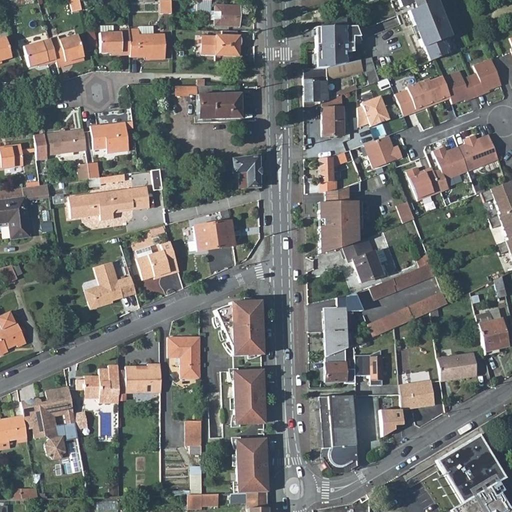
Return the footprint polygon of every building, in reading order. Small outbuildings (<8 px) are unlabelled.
[(79,0),(70,0),(73,12),(81,10),(79,0)] [(160,0),(161,15),(171,15),(170,0),(160,0)] [(196,13),(209,13),(210,1),(196,0),(196,13)] [(450,36),(436,0),(398,0),(401,7),(413,3),(414,5),(407,8),(411,20),(414,20),(415,21),(416,23),(417,23),(418,23),(420,23),(422,23),(423,23),(425,29),(416,32),(422,47),(423,47),(429,61),(449,53),(444,39),(450,36)] [(213,25),(238,26),(239,7),(214,6),(213,12),(219,12),(218,20),(213,20),(213,25)] [(343,19),(321,27),(313,28),(314,46),(317,46),(317,44),(319,40),(322,38),(328,38),(328,40),(334,40),(334,38),(341,38),(343,38),(346,40),(347,42),(348,44),(348,45),(351,45),(360,45),(354,27),(343,27),(343,19)] [(414,20),(411,20),(416,32),(425,29),(423,23),(422,23),(420,23),(418,23),(417,23),(416,23),(415,21),(414,20)] [(140,30),(140,36),(153,35),(153,26),(139,26),(140,30)] [(110,52),(119,52),(119,55),(129,55),(129,30),(129,29),(119,29),(119,33),(99,34),(99,52),(110,52)] [(144,57),(150,57),(150,60),(165,59),(165,35),(153,35),(140,36),(140,30),(129,30),(129,55),(130,57),(144,57)] [(201,55),(236,57),(237,37),(236,37),(236,32),(221,31),(221,36),(202,35),(201,55)] [(48,39),(55,63),(57,69),(65,67),(64,63),(82,58),(76,36),(58,41),(57,37),(48,39)] [(0,61),(10,58),(5,38),(0,39),(0,61)] [(314,69),(325,69),(344,65),(342,58),(342,53),(351,53),(351,45),(348,45),(348,44),(347,42),(346,40),(343,38),(341,38),(334,38),(334,40),(328,40),(328,38),(322,38),(319,40),(317,44),(317,46),(314,46),(314,69)] [(48,39),(22,47),(28,68),(37,65),(46,63),(46,65),(55,63),(48,39)] [(377,81),(370,57),(361,60),(365,71),(368,85),(377,81)] [(65,67),(83,62),(82,58),(64,63),(65,67)] [(478,73),(469,77),(476,96),(489,91),(488,89),(500,85),(490,59),(474,65),(478,73)] [(344,65),(325,69),(326,82),(365,71),(361,60),(344,65)] [(314,69),(302,69),(302,108),(312,107),(314,106),(313,102),(318,102),(317,83),(326,82),(325,69),(314,69)] [(476,96),(469,77),(463,79),(460,71),(442,78),(449,99),(451,105),(465,100),(465,101),(476,96)] [(427,79),(416,83),(425,107),(437,103),(449,99),(442,78),(441,77),(433,80),(428,82),(427,79)] [(425,107),(416,83),(406,87),(407,89),(401,92),(394,94),(402,115),(415,111),(425,107)] [(196,94),(196,86),(195,86),(176,86),(176,93),(196,94)] [(197,120),(239,119),(238,87),(203,86),(196,86),(196,94),(197,120)] [(328,92),(331,99),(341,96),(343,95),(342,91),(339,92),(338,88),(328,92)] [(331,99),(320,104),(321,137),(342,137),(341,96),(331,99)] [(356,110),(356,129),(367,124),(369,128),(387,120),(378,97),(360,104),(361,108),(356,110)] [(127,149),(123,121),(88,126),(92,149),(105,148),(105,152),(127,149)] [(81,129),(42,134),(31,136),(34,161),(45,159),(45,156),(84,151),(81,129)] [(472,167),(495,159),(486,134),(475,139),(471,140),(470,135),(462,138),(463,143),(456,146),(464,170),(472,167)] [(389,135),(363,145),(372,168),(402,156),(399,148),(395,150),(393,146),(389,135)] [(0,168),(21,166),(19,145),(0,147),(0,168)] [(464,170),(456,146),(444,150),(441,151),(439,147),(431,150),(438,168),(430,171),(437,190),(446,187),(443,178),(464,170)] [(330,157),(318,158),(319,182),(331,181),(333,181),(338,179),(337,173),(331,175),(331,168),(345,162),(343,153),(331,157),(330,157)] [(252,157),(241,159),(223,161),(223,168),(231,167),(231,172),(244,172),(245,188),(251,188),(257,187),(256,156),(252,157)] [(98,178),(96,162),(85,164),(87,179),(90,178),(98,178)] [(77,180),(87,179),(85,164),(75,165),(77,180)] [(404,170),(415,198),(437,190),(430,171),(428,165),(416,170),(413,171),(411,168),(404,170)] [(102,183),(126,180),(126,174),(101,177),(102,183)] [(448,184),(461,182),(460,176),(447,178),(448,184)] [(102,183),(101,177),(98,178),(90,178),(91,186),(102,185),(102,183)] [(511,208),(511,191),(508,181),(504,182),(479,192),(483,202),(492,199),(498,214),(511,208)] [(24,187),(0,190),(0,200),(23,198),(48,195),(47,184),(37,186),(24,187)] [(146,186),(67,197),(70,218),(99,214),(100,220),(113,218),(112,213),(114,210),(122,209),(121,203),(131,202),(132,210),(148,208),(146,186)] [(423,198),(426,210),(435,208),(432,196),(423,198)] [(10,238),(28,235),(23,198),(0,200),(0,222),(8,221),(10,238)] [(403,221),(412,218),(404,199),(395,202),(403,221)] [(328,202),(329,224),(326,224),(327,235),(351,234),(350,201),(328,202)] [(114,210),(112,213),(132,210),(131,202),(121,203),(122,209),(114,210)] [(511,208),(498,214),(486,219),(490,229),(500,225),(505,240),(511,237),(511,208)] [(196,251),(232,246),(229,221),(192,226),(196,251)] [(119,243),(117,237),(103,241),(105,247),(119,243)] [(511,237),(505,240),(494,245),(498,255),(507,251),(511,263),(511,237)] [(352,262),(359,282),(381,274),(377,264),(385,261),(381,250),(373,253),(367,238),(341,249),(346,264),(352,262)] [(177,271),(168,241),(159,244),(161,250),(151,253),(136,257),(135,258),(141,279),(152,276),(159,274),(160,276),(177,271)] [(134,250),(136,257),(151,253),(149,246),(134,250)] [(415,260),(419,269),(430,264),(427,255),(415,260)] [(134,293),(129,276),(116,280),(110,261),(92,267),(98,285),(89,288),(92,299),(86,301),(89,309),(105,304),(106,302),(111,300),(134,293)] [(383,284),(368,289),(374,301),(434,275),(430,264),(419,269),(383,284)] [(0,275),(3,282),(15,276),(10,266),(0,268),(0,275)] [(492,281),(496,294),(504,293),(500,277),(492,281)] [(92,299),(89,288),(83,290),(86,301),(92,299)] [(441,291),(366,324),(372,337),(392,328),(429,312),(446,304),(441,291)] [(260,353),(258,305),(253,306),(253,303),(228,304),(228,306),(222,307),(220,307),(219,307),(211,310),(230,350),(230,357),(255,356),(255,353),(260,353)] [(8,343),(9,345),(16,342),(17,345),(26,340),(22,333),(23,332),(24,331),(25,330),(25,329),(25,328),(24,326),(23,325),(22,325),(21,325),(20,325),(19,325),(16,319),(15,319),(10,307),(0,311),(0,352),(7,349),(5,345),(8,343)] [(344,309),(322,310),(323,331),(345,330),(345,329),(345,325),(344,309)] [(476,325),(484,356),(494,353),(493,350),(507,347),(501,319),(489,321),(487,313),(474,316),(476,325)] [(345,330),(323,331),(324,356),(343,349),(346,347),(346,333),(345,330)] [(199,336),(167,337),(167,356),(180,356),(180,377),(200,377),(199,336)] [(344,381),(343,349),(324,356),(324,357),(324,382),(344,381)] [(353,356),(354,376),(369,376),(369,385),(381,385),(380,356),(379,357),(379,350),(368,355),(353,356)] [(475,376),(472,353),(436,358),(439,381),(475,376)] [(116,375),(115,366),(106,366),(106,370),(96,370),(96,376),(97,380),(83,380),(75,380),(75,390),(83,390),(83,396),(99,396),(99,399),(98,404),(117,404),(116,397),(116,375)] [(116,375),(116,397),(126,397),(127,397),(161,397),(160,368),(147,368),(147,374),(137,374),(136,371),(126,372),(126,375),(116,375)] [(258,422),(263,421),(261,374),(256,374),(256,371),(231,372),(233,426),(258,425),(258,422)] [(399,394),(400,410),(433,405),(430,380),(398,385),(399,394)] [(36,400),(19,403),(21,415),(24,433),(31,432),(33,440),(44,439),(51,444),(46,452),(47,459),(54,463),(61,462),(65,456),(61,438),(76,435),(75,429),(72,414),(67,388),(44,392),(46,403),(39,404),(38,401),(36,400)] [(387,395),(390,431),(402,430),(400,410),(399,394),(387,395)] [(348,428),(345,396),(326,396),(329,429),(348,428)] [(116,397),(117,404),(117,406),(127,405),(127,397),(126,397),(116,397)] [(86,427),(83,413),(72,414),(75,429),(86,427)] [(21,415),(0,419),(0,442),(25,438),(21,415)] [(201,419),(186,419),(187,444),(202,443),(201,419)] [(329,449),(327,451),(327,454),(327,457),(328,460),(329,463),(332,465),(334,466),(337,467),(341,467),(342,466),(350,462),(349,443),(348,428),(329,429),(330,447),(329,449)] [(511,511),(494,482),(503,476),(478,434),(436,459),(461,501),(456,504),(460,511),(511,511)] [(236,494),(266,493),(264,443),(259,443),(259,440),(234,441),(236,494)] [(190,490),(200,491),(202,466),(192,465),(190,490)] [(6,490),(7,500),(35,499),(33,489),(6,490)] [(266,511),(266,493),(236,494),(229,494),(229,505),(245,505),(245,511),(266,511)] [(204,495),(186,495),(187,511),(201,511),(201,508),(217,508),(217,494),(205,495),(204,495)] [(229,505),(229,494),(217,494),(217,508),(229,507),(229,505)] [(98,510),(117,511),(117,501),(98,501),(98,510)]
